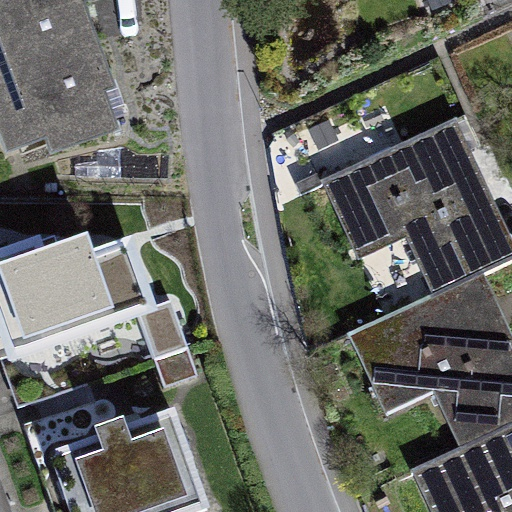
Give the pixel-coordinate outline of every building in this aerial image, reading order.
[(0,0),(0,124),(10,154),(123,120),(89,20),(109,14),(104,0),(0,0)] [(511,220),(467,121),(316,188),(357,279),(420,251),(444,304),(493,282),(511,272),(511,220)] [(108,223),(56,240),(0,259),(0,264),(34,365),(181,316),(156,241),(118,254),(108,223)] [(468,456),(511,435),(511,323),(493,282),(444,304),(356,343),(377,389),(427,366),(468,456)] [(63,457),(83,511),(227,511),(236,509),(197,406),(63,457)] [(511,511),(511,435),(468,456),(412,481),(426,511),(511,511)]
